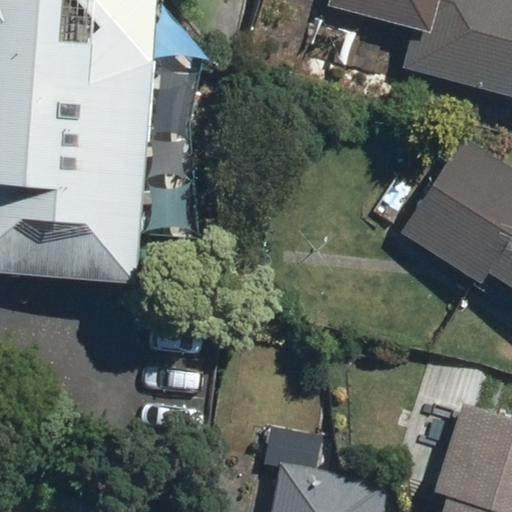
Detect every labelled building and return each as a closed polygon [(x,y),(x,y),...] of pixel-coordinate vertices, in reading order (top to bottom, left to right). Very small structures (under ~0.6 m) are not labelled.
[(0,0),(0,265),(130,278),(156,3),(153,0),(0,0)] [(511,0),(333,0),(331,13),(412,31),(405,63),(511,86),(511,0)] [(511,160),(459,127),(398,225),(482,278),(489,267),(511,282),(511,160)] [(511,511),(511,411),(461,398),(433,498),(439,500),(435,511),(511,511)] [(277,457),(267,511),(379,511),(386,476),(277,457)] [(99,511),(102,506),(38,481),(26,511),(10,511),(0,508),(0,511),(99,511)]
